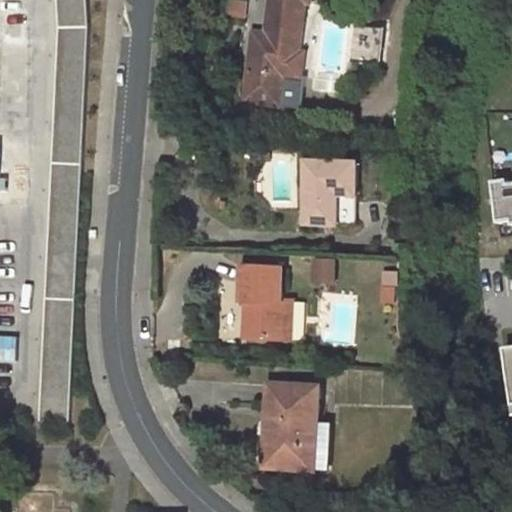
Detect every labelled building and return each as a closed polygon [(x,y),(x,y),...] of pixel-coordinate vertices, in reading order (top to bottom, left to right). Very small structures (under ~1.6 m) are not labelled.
[(93,31),(90,0),(61,0),(64,28),(44,423),(74,424),(93,31)] [(262,0),(259,41),(258,56),(257,56),(253,55),(251,79),(244,78),(242,110),(280,113),(282,82),(300,83),(302,58),(297,58),(300,9),(304,9),(304,0),(262,0)] [(213,10),(213,29),(235,30),(236,12),(213,10)] [(385,61),(385,28),(357,28),(356,61),(385,61)] [(246,55),(253,55),(257,56),(258,56),(259,41),(247,40),(246,55)] [(246,55),(244,78),(251,79),(253,55),(246,55)] [(360,202),(361,169),(310,168),(308,229),(341,231),(342,202),(360,202)] [(511,181),(495,182),(496,228),(511,227),(511,181)] [(360,232),(360,202),(342,202),(341,231),(360,232)] [(316,259),(316,284),(343,283),(343,259),(316,259)] [(386,304),(406,305),(408,273),(388,272),(386,304)] [(283,349),(285,313),(281,313),(284,279),(242,276),(240,311),(243,311),(241,347),(283,349)] [(308,478),(311,394),(260,394),(256,477),(308,478)]
